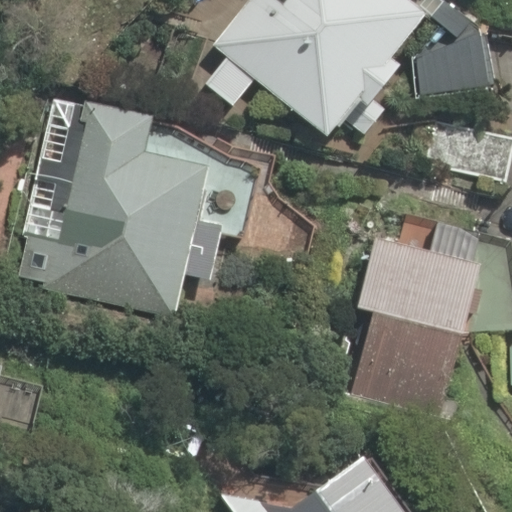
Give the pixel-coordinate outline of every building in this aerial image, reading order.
[(208,76),(240,104),(263,77),(331,137),(427,28),(395,0),(250,0),(218,38),(231,50),(208,76)] [(452,46),(404,55),(411,94),(487,80),(477,21),(449,26),(452,46)] [(161,129),(86,112),(45,291),(175,320),(185,278),(207,283),(219,232),(196,227),(211,166),(156,153),(161,129)] [(511,131),(429,120),(423,170),(510,182),(511,165),(511,131)] [(439,243),(383,227),(358,311),(373,316),(353,385),(435,409),(484,242),(443,230),(439,243)] [(317,494),(329,511),(263,511),(248,490),(228,505),(232,511),(413,511),(373,455),(317,494)]
